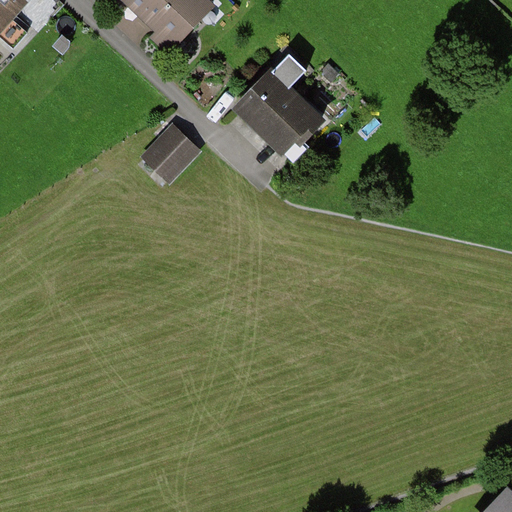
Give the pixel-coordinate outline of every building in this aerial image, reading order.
[(0,0),(0,33),(21,9),(9,0),(0,0)] [(200,0),(129,0),(125,5),(176,50),(211,9),(200,0)] [(282,62),(236,113),(283,155),(318,117),(287,89),(298,77),(282,62)] [(143,162),(165,184),(195,155),(173,132),(143,162)] [(511,511),(511,501),(507,498),(494,511),(511,511)]
